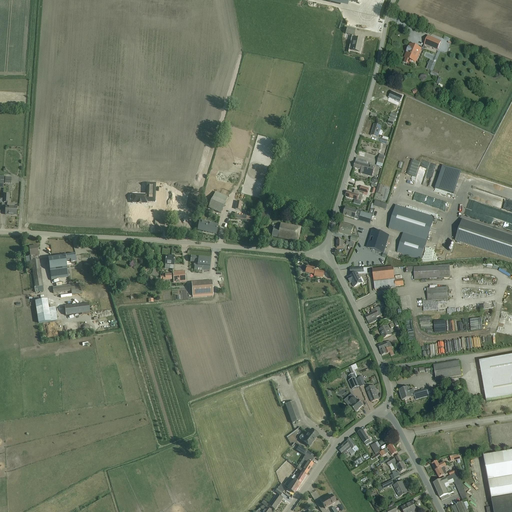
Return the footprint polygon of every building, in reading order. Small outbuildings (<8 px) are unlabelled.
[(441,42),(432,38),(428,36),(424,45),(429,47),(437,50),(441,42)] [(361,45),(362,40),(353,38),(350,51),(360,53),(361,48),(360,48),(361,45)] [(405,58),(404,58),(405,58),(404,62),(409,64),(411,61),(415,62),(421,49),(410,44),(408,49),(409,49),(405,58)] [(392,92),(389,99),(399,103),(402,96),(392,92)] [(393,126),(395,120),(396,116),(390,114),(387,124),(393,126)] [(371,136),(375,137),(378,138),(379,135),(381,135),(382,134),(382,132),(382,131),(380,131),(381,127),(379,126),(374,125),(371,136)] [(382,167),(385,156),(379,155),(376,165),(382,167)] [(360,173),(365,175),(372,177),(375,167),(367,165),(368,162),(364,161),(361,160),(356,159),(353,168),(361,170),(360,173)] [(415,177),(420,163),(412,160),(407,174),(415,177)] [(442,166),(435,189),(454,195),(461,173),(442,166)] [(190,186),(170,189),(171,196),(192,192),(190,186)] [(346,192),(345,197),(361,201),(363,195),(367,196),(369,189),(363,187),(361,192),(354,190),(353,194),(346,192)] [(169,189),(160,191),(160,195),(153,196),(154,202),(171,198),(169,189)] [(215,192),(210,203),(208,208),(221,213),(228,198),(215,192)] [(130,196),(130,200),(132,201),(132,204),(136,204),(141,205),(141,204),(146,205),(146,203),(146,196),(132,195),(132,196),(130,196)] [(422,207),(423,204),(408,199),(409,198),(402,196),(401,200),(422,207)] [(192,198),(174,201),(175,208),(194,205),(192,198)] [(148,208),(152,216),(162,212),(158,204),(148,208)] [(263,208),(259,223),(267,226),(272,211),(273,207),(264,204),(263,208)] [(369,224),(374,211),(374,210),(372,209),(374,204),(372,204),(369,214),(361,211),(358,220),(369,224)] [(420,260),(434,218),(395,206),(388,229),(403,233),(397,253),(420,260)] [(17,207),(6,207),(6,215),(17,215),(17,207)] [(358,220),(361,211),(357,210),(357,211),(345,208),(343,216),(354,219),(358,220)] [(511,260),(511,236),(462,220),(455,242),(511,260)] [(198,231),(216,235),(218,225),(200,221),(198,231)] [(298,242),(301,227),(281,224),(280,227),(273,226),(272,229),(274,229),(272,237),(298,242)] [(343,228),(340,227),(338,233),(350,236),(353,228),(344,225),(343,228)] [(372,231),(367,248),(383,253),(389,236),(372,231)] [(43,286),(39,260),(39,255),(38,251),(38,246),(29,247),(30,252),(31,261),(35,288),(43,286)] [(63,269),(67,268),(66,261),(70,261),(70,263),(76,262),(75,254),(60,256),(60,261),(62,261),(63,269)] [(69,278),(67,268),(63,269),(62,261),(60,261),(60,256),(48,258),(51,280),(69,278)] [(174,270),(175,257),(166,256),(165,265),(170,265),(170,269),(174,270)] [(191,261),(190,262),(195,263),(194,270),(202,271),(202,270),(210,271),(211,263),(211,259),(191,256),(191,261)] [(414,272),(414,279),(450,278),(449,265),(407,267),(407,268),(406,269),(406,272),(414,272)] [(298,271),(298,272),(313,274),(314,275),(314,276),(323,278),(324,273),(315,271),(314,271),(314,269),(307,267),(306,268),(303,268),(303,267),(298,266),(298,271)] [(395,279),(394,279),(393,267),(377,269),(372,270),(374,290),(379,289),(396,287),(395,286),(403,285),(403,279),(402,279),(402,276),(395,277),(395,279)] [(352,275),(347,278),(349,282),(350,281),(351,283),(354,287),(362,283),(358,275),(357,273),(364,273),(363,268),(350,269),(350,273),(351,273),(352,275)] [(185,272),(173,273),(174,282),(186,281),(185,272)] [(212,281),(192,282),(193,296),(213,295),(212,281)] [(82,294),(80,284),(52,287),(53,294),(71,291),(72,295),(82,294)] [(447,300),(447,287),(426,288),(427,301),(447,300)] [(47,300),(35,302),(38,324),(58,321),(55,308),(49,309),(47,300)] [(90,315),(89,303),(65,306),(66,316),(82,314),(82,316),(90,315)] [(381,306),(375,309),(371,311),(372,313),(369,314),(368,314),(368,315),(365,316),(369,325),(377,320),(376,317),(382,315),(380,312),(383,311),(381,306)] [(382,335),(381,335),(383,339),(391,335),(387,326),(380,329),(382,335)] [(389,341),(382,344),(378,346),(382,356),(386,354),(389,353),(391,356),(394,355),(392,351),(392,352),(390,348),(392,347),(389,341)] [(511,355),(479,361),(484,393),(486,401),(511,396),(511,355)] [(461,376),(459,366),(459,361),(433,366),(436,380),(461,376)] [(359,385),(356,378),(353,373),(346,376),(352,389),(359,385)] [(359,385),(365,383),(362,376),(356,378),(359,385)] [(374,386),(366,389),(371,402),(379,399),(374,386)] [(413,390),(412,390),(409,391),(408,388),(399,391),(402,401),(415,397),(416,400),(434,395),(433,390),(429,391),(428,389),(414,393),(413,390)] [(324,412),(317,392),(299,399),(306,419),(324,412)] [(354,397),(349,402),(351,406),(355,412),(356,411),(356,412),(359,410),(358,410),(363,406),(358,400),(357,401),(354,397)] [(292,424),(302,420),(295,402),(285,405),(292,424)] [(319,435),(312,430),(306,437),(304,436),(303,435),(301,436),(300,438),(300,439),(300,440),(302,441),(310,447),(319,435)] [(371,443),(365,434),(362,430),(357,433),(360,437),(365,446),(371,443)] [(350,439),(338,450),(343,455),(347,452),(348,453),(349,453),(351,455),(358,449),(350,439)] [(375,455),(380,452),(375,443),(370,446),(375,455)] [(392,445),(388,448),(379,453),(382,457),(386,455),(385,453),(388,451),(391,456),(397,453),(392,445)] [(307,451),(299,446),(297,450),(305,455),(307,451)] [(511,511),(511,450),(483,456),(488,481),(492,507),(486,508),(486,511),(511,511)] [(314,459),(310,456),(307,455),(304,459),(307,460),(303,467),(299,465),(297,469),(307,475),(313,465),(311,463),(314,459)] [(356,465),(363,461),(360,457),(354,462),(356,465)] [(393,458),(386,463),(388,466),(392,463),(396,461),(393,458)] [(396,461),(392,463),(396,470),(398,469),(400,473),(401,472),(406,470),(402,463),(398,465),(396,461)] [(435,471),(445,466),(446,466),(444,462),(439,465),(437,462),(432,464),(435,471)] [(445,466),(435,471),(439,478),(447,474),(445,470),(447,469),(445,466)] [(398,472),(396,473),(394,469),(391,470),(393,475),(392,475),(394,478),(399,476),(398,472)] [(306,476),(302,473),(300,476),(297,475),(293,481),(288,479),(284,485),(288,488),(287,490),(294,494),(306,476)] [(463,501),(467,499),(457,473),(448,477),(446,478),(433,484),(440,498),(453,492),(451,487),(450,488),(447,482),(453,479),(463,501)] [(401,483),(402,482),(401,482),(393,486),(399,497),(404,495),(404,496),(405,495),(407,493),(405,488),(404,489),(401,483)] [(284,491),(281,485),(277,489),(275,492),(281,496),(284,491)] [(282,499),(278,497),(276,495),(269,505),(275,510),(282,499)] [(332,495),(321,502),(325,509),(336,502),(332,495)] [(455,506),(452,508),(454,511),(467,511),(466,510),(469,508),(466,502),(463,503),(458,505),(457,505),(455,506)] [(416,511),(412,503),(401,508),(403,511),(416,511)]
